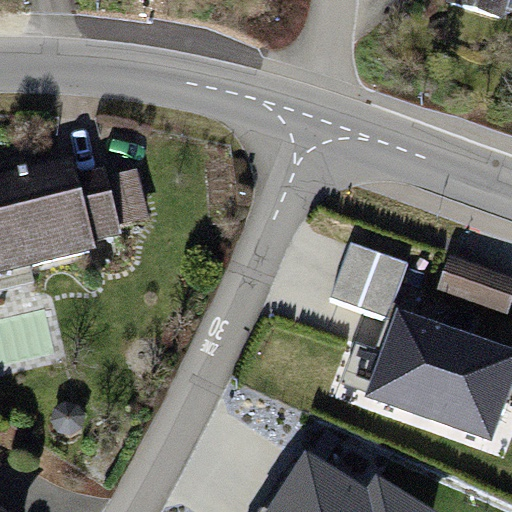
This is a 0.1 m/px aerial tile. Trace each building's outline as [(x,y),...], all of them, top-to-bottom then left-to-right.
[(456,0),(454,6),(503,20),(508,0),(456,0)] [(0,276),(96,254),(94,244),(122,237),(108,178),(78,185),(75,169),(23,181),(25,187),(0,192),(0,276)] [(411,266),(354,246),(334,305),(390,324),(411,266)] [(482,277),(453,267),(445,289),(481,301),(489,279),(482,277)] [(492,443),(511,388),(511,366),(405,328),(378,402),(492,443)] [(410,511),(383,493),(373,509),(311,471),(292,501),(276,491),(263,511),(410,511)]
